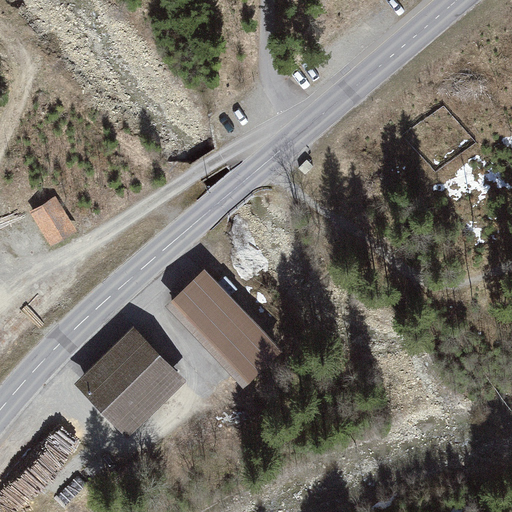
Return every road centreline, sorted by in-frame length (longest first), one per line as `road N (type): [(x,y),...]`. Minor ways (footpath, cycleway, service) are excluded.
road 1 (secondary): [(459,0),(63,334),(0,411)]
road 2 (track): [(306,128),(260,70),(266,0)]
road 3 (track): [(0,29),(18,48),(25,74),(0,152)]
